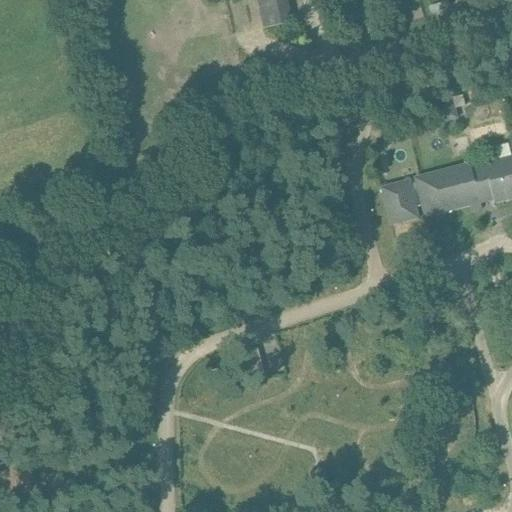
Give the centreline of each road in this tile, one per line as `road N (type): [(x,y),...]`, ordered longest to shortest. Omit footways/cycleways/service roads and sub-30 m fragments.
road 1 (unclassified): [(167,511),(166,399),(188,356),(382,284)]
road 2 (unclassified): [(382,284),(356,192),(361,118),(397,49),(511,17)]
road 3 (unclassified): [(497,404),(457,263)]
